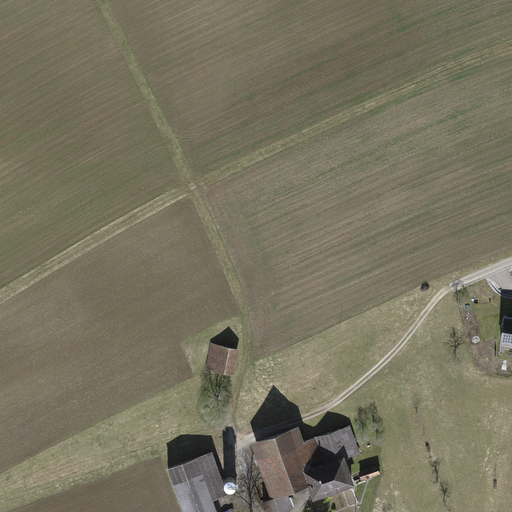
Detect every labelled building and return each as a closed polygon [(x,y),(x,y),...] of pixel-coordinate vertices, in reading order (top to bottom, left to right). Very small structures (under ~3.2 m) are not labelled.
[(511,315),(503,314),(501,342),(511,342),(511,315)] [(239,348),(209,343),(204,369),(234,375),(239,348)] [(298,424),(251,440),(270,497),(309,484),(313,498),(356,483),(347,456),(359,452),(350,425),(303,441),(298,424)] [(214,451),(167,467),(182,511),(219,511),(214,498),(228,493),(214,451)] [(379,467),(361,469),(362,477),(381,475),(379,467)]
